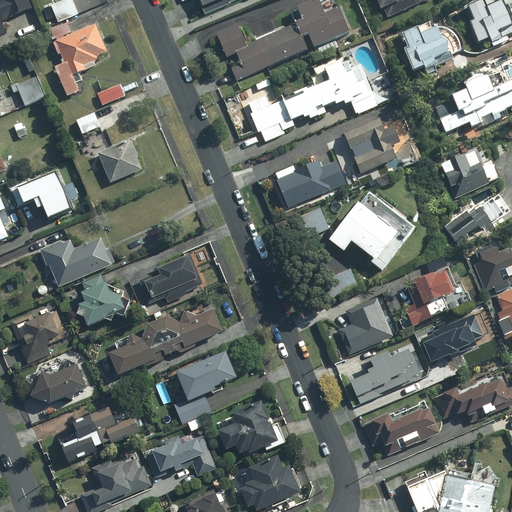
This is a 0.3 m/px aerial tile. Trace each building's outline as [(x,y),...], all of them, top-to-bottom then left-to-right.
[(0,0),(0,36),(6,34),(1,21),(33,7),(30,0),(0,0)] [(78,16),(71,0),(66,0),(51,6),(59,24),(78,16)] [(200,0),(204,8),(223,0),(200,0)] [(325,15),(318,0),(317,0),(298,9),(303,21),(246,46),(238,26),(217,34),(227,58),(236,54),(242,65),(232,70),(237,81),(309,50),(303,37),(310,34),(315,48),(350,33),(339,9),(325,15)] [(377,0),(381,10),(384,9),(388,18),(431,0),(377,0)] [(479,43),(490,39),(494,48),(510,41),(505,29),(511,25),(511,23),(504,3),(489,9),(484,0),(469,6),(475,22),(471,24),(479,43)] [(99,61),(97,58),(107,53),(96,26),(56,42),(65,65),(56,68),(68,97),(80,92),(73,76),(97,66),(95,63),(99,61)] [(427,71),(452,60),(438,28),(421,36),(417,29),(403,36),(409,49),(404,51),(414,71),(425,66),(427,71)] [(379,107),(362,66),(345,73),(341,63),(325,69),(331,82),(270,107),(266,97),(249,104),(253,114),(251,115),(259,133),(261,132),(266,143),(285,135),(283,131),(295,127),(293,121),(303,117),(304,119),(309,117),(311,120),(326,114),(324,108),(336,103),(337,106),(345,102),(346,105),(352,102),(357,116),(379,107)] [(11,87),(14,95),(19,93),(26,109),(48,100),(38,75),(11,87)] [(468,90),(453,96),(460,112),(441,120),(447,134),(471,124),(473,128),(485,123),(483,119),(511,108),(511,83),(493,90),(488,77),(466,86),(468,90)] [(121,84),(97,94),(103,107),(126,98),(121,84)] [(96,113),(75,121),(82,138),(103,130),(96,113)] [(400,143),(394,128),(384,132),(380,120),(345,134),(361,175),(396,161),(390,147),(400,143)] [(27,128),(16,133),(21,143),(32,139),(27,128)] [(141,170),(136,158),(139,157),(132,141),(99,155),(110,183),(141,170)] [(477,152),(442,165),(455,199),(490,185),(477,152)] [(294,169),(296,172),(277,180),(288,209),(348,185),(338,162),(323,168),(321,163),(318,164),(317,160),(294,169)] [(57,175),(18,191),(25,206),(41,199),(49,220),(72,210),(57,175)] [(0,193),(0,192),(0,242),(8,240),(0,221),(0,214),(8,211),(0,193)] [(398,235),(359,205),(329,242),(343,253),(351,243),(376,263),(398,235)] [(321,208),(295,218),(304,241),(329,231),(321,208)] [(479,210),(470,216),(468,213),(446,229),(460,248),(481,234),(484,237),(494,231),(479,210)] [(101,239),(75,250),(71,241),(64,245),(62,241),(40,251),(47,267),(50,266),(60,288),(113,265),(101,239)] [(511,255),(505,258),(503,253),(496,256),(491,246),(476,253),(480,263),(474,265),(486,292),(495,288),(497,293),(510,288),(506,280),(511,277),(511,255)] [(187,292),(202,286),(190,255),(157,269),(159,273),(139,281),(149,303),(166,296),(169,303),(188,295),(187,292)] [(360,288),(352,273),(350,269),(324,281),(334,300),(342,297),(360,288)] [(445,272),(434,276),(434,274),(408,285),(416,304),(405,309),(413,327),(431,319),(425,306),(455,294),(445,272)] [(86,293),(82,295),(86,304),(80,307),(88,326),(126,310),(122,298),(112,294),(102,277),(83,284),(86,293)] [(511,289),(496,296),(503,312),(498,314),(501,322),(498,323),(505,341),(511,338),(511,289)] [(351,326),(339,331),(349,355),(394,337),(378,299),(346,312),(351,326)] [(148,326),(143,340),(131,336),(127,347),(110,354),(119,377),(224,333),(214,310),(197,318),(185,313),(180,324),(166,319),(148,326)] [(417,337),(430,365),(478,343),(476,338),(489,332),(479,311),(447,325),(445,321),(439,324),(441,327),(417,337)] [(68,338),(67,336),(71,335),(66,322),(62,324),(57,312),(35,321),(31,314),(10,323),(28,365),(49,356),(45,347),(68,338)] [(355,378),(364,399),(379,393),(378,392),(424,374),(413,346),(392,354),(390,349),(372,356),(375,366),(368,369),(370,373),(355,378)] [(226,353),(178,373),(190,402),(215,392),(214,390),(238,380),(226,353)] [(52,378),(43,373),(31,397),(49,406),(88,389),(77,366),(52,378)] [(511,388),(511,389),(507,391),(503,382),(501,383),(500,381),(489,387),(488,385),(459,397),(456,390),(434,399),(443,420),(457,413),(459,416),(467,412),(469,415),(492,405),(491,403),(493,402),(498,412),(511,406),(511,388)] [(278,443),(262,403),(234,414),(238,425),(219,433),(226,451),(236,447),(239,455),(249,451),(250,454),(278,443)] [(95,448),(111,441),(113,445),(141,433),(135,418),(116,426),(109,409),(74,424),(81,441),(63,449),(70,463),(97,452),(95,448)] [(389,415),(364,425),(373,447),(383,443),(389,456),(440,435),(430,411),(424,414),(423,412),(393,424),(389,415)] [(157,480),(191,465),(197,478),(217,469),(203,437),(183,446),(178,436),(162,443),(164,448),(146,455),(157,480)] [(249,510),(255,507),(257,511),(301,495),(290,467),(283,470),(278,458),(249,470),(253,482),(246,484),(248,489),(241,491),(249,510)] [(135,460),(124,465),(122,460),(114,463),(113,460),(92,469),(99,488),(81,495),(88,511),(92,511),(152,487),(144,468),(139,470),(135,460)] [(490,511),(497,480),(489,466),(473,476),(450,471),(448,477),(446,473),(407,488),(416,511),(490,511)] [(221,507),(215,492),(185,504),(188,511),(228,511),(225,505),(221,507)]
